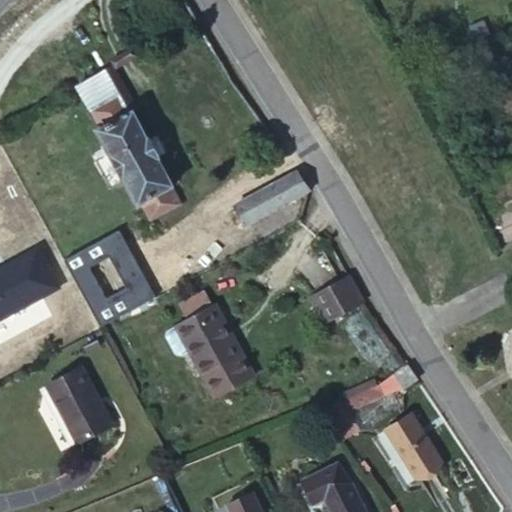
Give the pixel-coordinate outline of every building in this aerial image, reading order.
[(134,108),(110,64),(76,84),(100,127),(96,130),(136,203),(140,201),(149,219),(177,203),(169,187),(172,185),(131,110),(134,108)] [(294,170),(233,203),(244,223),(306,189),(294,170)] [(174,244),(162,251),(171,267),(183,261),(174,244)] [(329,320),(359,303),(346,277),(315,294),(329,320)] [(211,305),(175,324),(176,325),(189,349),(201,370),(203,373),(200,374),(213,395),(253,374),(241,352),(238,354),(211,305)] [(189,349),(176,325),(166,330),(164,335),(174,353),(180,354),(189,349)] [(415,377),(403,363),(391,372),(403,388),(415,377)] [(79,367),(45,385),(76,442),(110,423),(79,367)] [(379,383),(322,408),(329,418),(385,392),(379,383)] [(47,389),(34,396),(51,430),(64,424),(47,389)] [(411,411),(386,427),(416,477),(441,461),(411,411)] [(337,461),(303,478),(314,501),(324,495),(332,511),(366,511),(350,479),(337,461)] [(260,511),(251,491),(226,505),(229,511),(260,511)]
